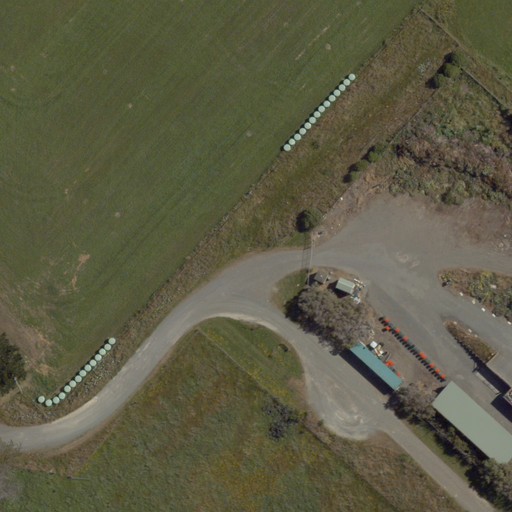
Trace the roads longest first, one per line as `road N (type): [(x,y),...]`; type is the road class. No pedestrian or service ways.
road 1 (track): [(0,467),(90,458),(201,337),(306,287)]
road 2 (track): [(212,332),(262,348),(432,511)]
